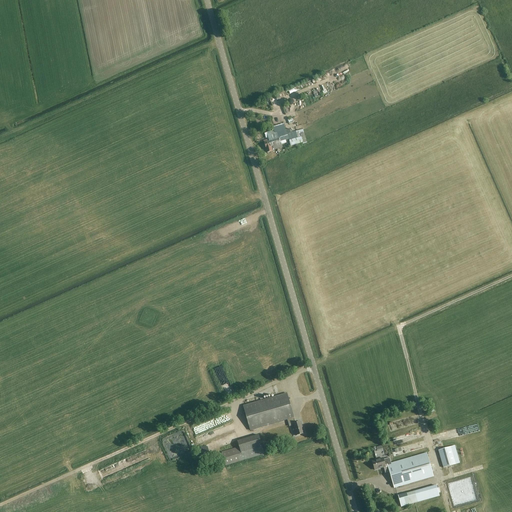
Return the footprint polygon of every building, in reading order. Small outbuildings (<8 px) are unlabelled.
[(289,129),(286,130),(284,125),(274,128),(273,127),(271,128),(272,131),(267,133),(268,138),(267,138),(268,140),(264,141),(267,153),(273,151),(272,150),(282,147),(281,142),(289,139),(291,146),(303,143),(303,144),(307,143),(305,137),(303,130),(291,133),(289,129)] [(219,386),(226,384),(224,375),(217,377),(219,386)] [(295,423),(287,393),(243,406),(250,430),(287,420),(289,427),(293,426),(296,436),(304,433),(304,430),(303,431),(301,422),(295,423)] [(203,424),(193,429),(196,435),(206,430),(203,424)] [(225,466),(240,461),(264,454),(258,435),(237,441),(238,444),(239,447),(222,452),(225,466)] [(170,457),(187,450),(182,438),(179,439),(178,436),(175,437),(174,436),(163,440),(170,457)] [(481,441),(464,445),(468,462),(485,457),(481,441)] [(438,451),(443,468),(460,463),(454,446),(438,451)] [(434,477),(427,453),(391,463),(389,458),(383,460),(383,458),(372,461),(375,470),(385,467),(385,465),(387,465),(394,488),(434,477)] [(398,497),(401,507),(439,496),(436,486),(398,497)]
